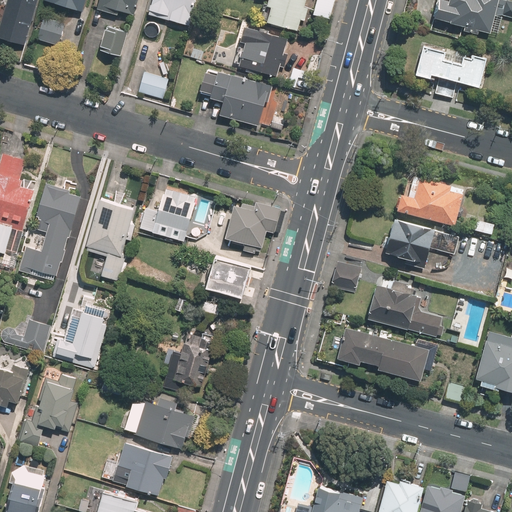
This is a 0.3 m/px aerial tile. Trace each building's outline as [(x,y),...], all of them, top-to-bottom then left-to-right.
[(40,0),(10,0),(1,35),(30,43),(40,0)] [(88,0),(52,0),(51,3),(85,12),(88,0)] [(138,0),(101,0),(98,8),(132,19),(138,0)] [(199,0),(157,0),(154,12),(193,23),(199,0)] [(269,0),(268,5),(272,6),(267,21),(298,29),(301,18),(305,19),(308,7),(305,6),(306,0),(269,0)] [(334,0),(316,0),(314,13),(330,17),(334,0)] [(450,0),(450,1),(446,0),(438,0),(434,17),(465,25),(464,30),(479,34),(480,30),(491,33),(496,13),(511,17),(511,1),(507,0),(450,0)] [(70,25),(50,17),(42,38),(62,46),(70,25)] [(288,37),(245,25),(241,39),(246,40),(239,64),(277,75),(280,65),(285,67),(289,53),(284,51),(288,37)] [(131,32),(111,26),(104,50),(124,56),(131,32)] [(472,58),(424,45),(416,74),(430,77),(431,73),(439,75),(435,91),(453,96),(457,80),(479,86),(487,57),(473,54),(472,58)] [(173,75),(146,67),(140,87),(166,95),(173,75)] [(308,71),(294,67),(288,86),(302,91),(308,71)] [(270,85),(219,70),(211,96),(225,100),(220,117),(257,128),(270,85)] [(286,117),(273,114),(270,129),(282,132),(286,117)] [(25,157),(5,152),(0,169),(0,173),(3,174),(0,184),(0,250),(16,255),(36,187),(24,184),(26,178),(20,177),(25,157)] [(468,187),(424,175),(419,193),(405,189),(401,203),(458,219),(468,187)] [(88,194),(48,183),(35,229),(47,233),(42,250),(28,246),(22,266),(58,276),(72,227),(78,229),(88,194)] [(157,188),(143,226),(181,239),(197,193),(171,184),(168,192),(157,188)] [(140,206),(105,196),(90,250),(110,255),(104,275),(120,280),(140,206)] [(244,203),(235,236),(265,245),(270,228),(273,229),(278,213),(244,203)] [(458,232),(399,215),(390,245),(425,255),(428,243),(453,250),(458,232)] [(498,219),(481,216),(479,227),(496,230),(498,219)] [(252,266),(216,256),(207,287),(243,297),(252,266)] [(362,270),(338,263),(333,282),(357,288),(362,270)] [(425,290),(383,279),(374,315),(440,332),(444,313),(421,307),(425,290)] [(43,353),(50,325),(26,318),(22,331),(11,328),(10,327),(9,327),(8,327),(7,327),(6,328),(5,328),(4,328),(4,329),(3,329),(3,330),(2,330),(2,331),(1,332),(1,333),(1,334),(1,335),(1,336),(1,337),(1,338),(2,339),(2,340),(3,340),(3,341),(4,341),(5,342),(18,346),(43,353)] [(424,372),(431,343),(354,325),(347,354),(424,372)] [(511,332),(490,329),(483,373),(488,374),(488,378),(511,381),(511,332)] [(218,338),(190,331),(185,353),(172,350),(166,375),(207,385),(218,338)] [(13,371),(0,367),(0,403),(12,407),(14,399),(23,402),(32,368),(15,364),(13,371)] [(103,386),(105,374),(89,371),(87,383),(103,386)] [(48,376),(47,382),(38,420),(24,417),(20,437),(42,442),(45,427),(68,432),(80,381),(81,376),(64,372),(63,379),(48,376)] [(467,385),(449,380),(445,399),(462,403),(467,385)] [(161,403),(149,398),(147,403),(137,400),(128,427),(187,447),(199,414),(179,408),(182,401),(164,395),(161,403)] [(121,431),(107,427),(105,436),(119,439),(121,431)] [(178,457),(131,440),(125,457),(111,452),(103,474),(164,496),(178,457)] [(6,511),(4,511),(0,511),(42,511),(52,462),(31,458),(29,467),(17,464),(6,511)] [(454,486),(428,479),(421,511),(463,511),(473,474),(458,470),(454,486)] [(403,479),(390,476),(387,475),(378,511),(421,511),(428,479),(404,474),(403,479)] [(361,511),(366,492),(323,481),(318,504),(300,499),(297,511),(361,511)] [(144,499),(107,491),(102,511),(162,511),(142,508),(144,499)] [(506,511),(508,508),(474,497),(468,511),(506,511)]
